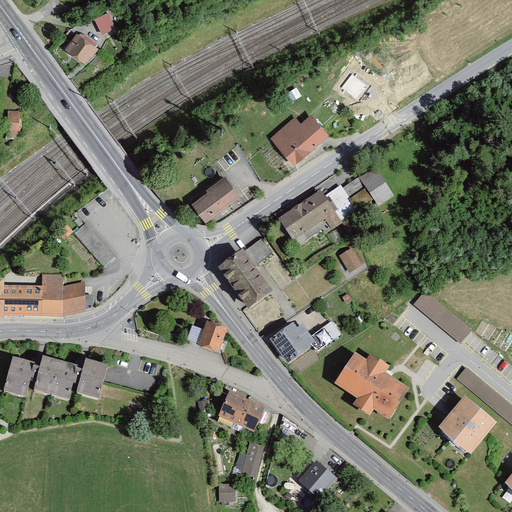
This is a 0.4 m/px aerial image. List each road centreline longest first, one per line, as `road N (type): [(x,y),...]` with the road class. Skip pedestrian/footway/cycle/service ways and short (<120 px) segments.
road 1 (tertiary): [(200,246),(511,47)]
road 2 (secondary): [(23,40),(170,237)]
road 3 (residential): [(301,403),(212,367),(80,331)]
road 4 (secondary): [(194,273),(301,403)]
road 5 (secondary): [(301,403),(429,511)]
road 6 (residential): [(511,398),(409,313)]
